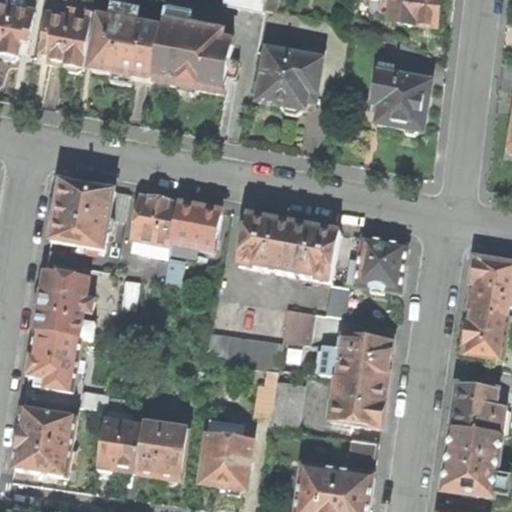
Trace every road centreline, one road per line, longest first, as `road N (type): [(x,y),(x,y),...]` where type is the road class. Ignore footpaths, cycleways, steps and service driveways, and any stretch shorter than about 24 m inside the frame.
road 1 (residential): [(451,220),(30,145)]
road 2 (residential): [(405,511),(451,220)]
road 3 (residential): [(451,220),(483,0)]
road 4 (residential): [(0,338),(30,145)]
